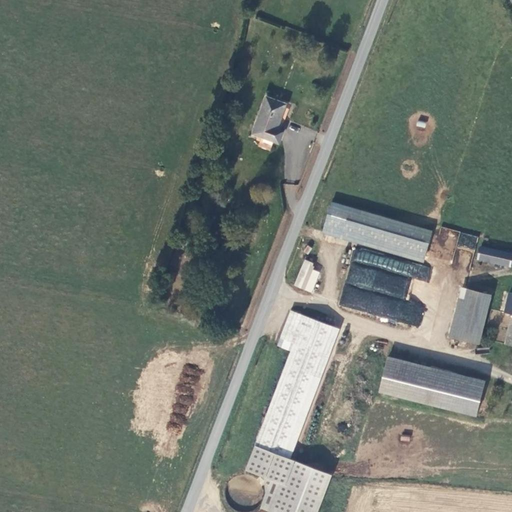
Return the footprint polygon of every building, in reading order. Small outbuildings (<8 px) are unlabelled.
[(282,130),(286,120),(291,107),(268,98),(255,134),(280,144),(285,131),(282,130)] [(434,231),(333,203),(324,232),(426,262),(434,231)] [(457,246),(475,250),(478,237),(460,233),(457,246)] [(511,267),(511,265),(511,252),(481,246),(479,259),(511,267)] [(320,272),(312,268),(314,263),(304,259),(293,285),(311,293),(320,272)] [(481,344),(493,294),(463,288),(451,337),(481,344)] [(291,459),(341,329),(293,310),(282,338),(296,343),(257,445),(291,459)] [(486,381),(390,356),(381,392),(477,416),(486,381)]
